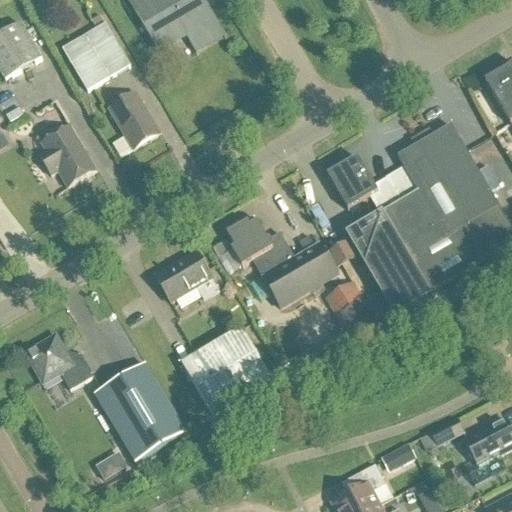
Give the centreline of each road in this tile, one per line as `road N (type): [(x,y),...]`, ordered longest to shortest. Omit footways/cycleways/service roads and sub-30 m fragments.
road 1 (residential): [(0,315),(324,120)]
road 2 (residential): [(324,120),(258,0)]
